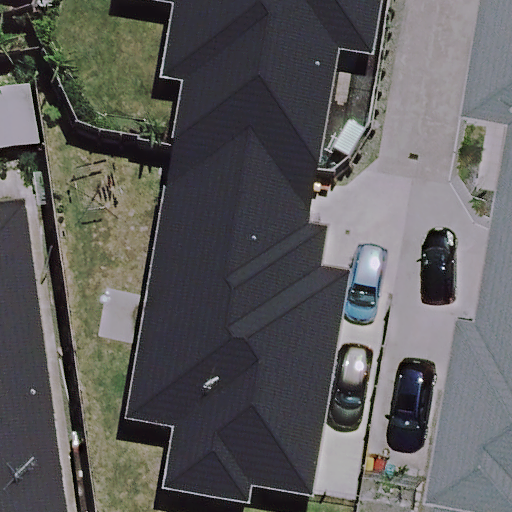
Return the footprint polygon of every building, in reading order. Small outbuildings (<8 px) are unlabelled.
[(160,0),(179,3),(166,78),(187,82),(175,152),(319,176),(341,43),(378,50),(386,0),(160,0)] [(511,185),(506,222),(511,223),(511,0),(497,0),(481,93),(511,98),(511,185)] [(319,176),(175,152),(130,416),(182,425),(171,487),(252,501),(255,482),(315,492),(352,275),(321,269),(329,226),(311,223),(319,176)] [(0,511),(71,511),(28,201),(0,204),(0,511)] [(511,223),(506,222),(492,303),(476,301),(445,482),(457,484),(511,493),(511,223)] [(511,511),(511,493),(457,484),(451,511),(511,511)]
